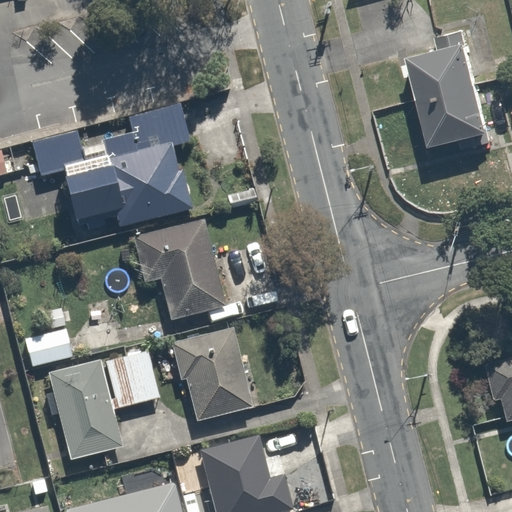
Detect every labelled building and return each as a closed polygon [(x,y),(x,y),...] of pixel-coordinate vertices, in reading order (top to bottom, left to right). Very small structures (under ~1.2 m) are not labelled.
[(475,37),(417,51),(439,142),(497,128),(475,37)] [(82,234),(188,209),(174,147),(192,142),(184,106),(130,119),(134,135),(86,146),(82,130),(33,141),(42,177),(67,171),(82,234)] [(2,145),(0,145),(0,172),(10,170),(2,145)] [(205,227),(130,239),(137,284),(160,280),(166,319),(219,311),(205,227)] [(68,326),(26,336),(33,365),(75,355),(68,326)] [(233,326),(163,345),(173,382),(184,379),(196,423),(255,408),(233,326)] [(50,374),(72,462),(125,448),(114,408),(161,396),(149,348),(50,374)] [(511,354),(486,361),(500,420),(511,417),(511,354)] [(271,477),(263,439),(201,452),(213,511),(282,511),(299,508),(291,473),(271,477)] [(121,475),(125,493),(67,507),(67,511),(183,511),(176,481),(162,484),(158,467),(121,475)]
